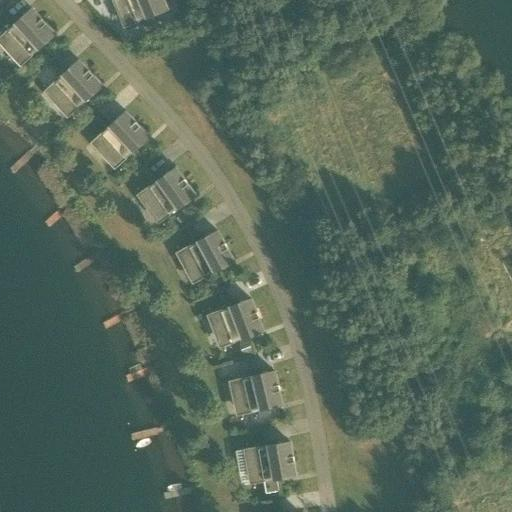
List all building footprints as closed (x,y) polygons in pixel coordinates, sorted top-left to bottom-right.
[(121,0),(122,1),(129,16),(130,31),(131,31),(130,25),(168,9),(164,0),(121,0)] [(0,35),(0,36),(10,42),(21,54),(27,68),(28,67),(25,62),(56,34),(33,9),(3,37),(0,35)] [(157,22),(154,15),(144,19),(147,26),(157,22)] [(44,85),(44,86),(57,93),(68,105),(74,119),(75,119),(72,113),(103,85),(80,60),(49,88),(44,85)] [(91,137),(91,138),(104,145),(115,157),(121,171),(122,170),(120,165),(150,137),(127,112),(97,140),(91,137)] [(138,189),(138,190),(150,198),(160,211),(164,226),(165,225),(163,220),(196,196),(177,168),(143,192),(138,189)] [(184,223),(189,220),(184,213),(179,216),(184,223)] [(178,247),(177,248),(188,258),(196,272),(199,287),(200,287),(199,281),(235,261),(219,231),(182,251),(178,247)] [(224,283),(220,276),(214,279),(218,286),(224,283)] [(210,309),(209,310),(219,321),(225,336),(225,351),(226,351),(226,345),(264,331),(252,299),(214,314),(210,309)] [(253,351),(249,341),(240,345),(243,354),(253,351)] [(232,376),(231,376),(239,389),(243,405),(242,420),(243,420),(243,414),(283,404),(275,371),(235,381),(232,376)] [(268,408),(258,410),(260,418),(270,416),(268,408)] [(248,444),(247,444),(254,457),(257,474),(254,488),(255,488),(256,482),(297,476),(291,442),(251,449),(248,444)]
